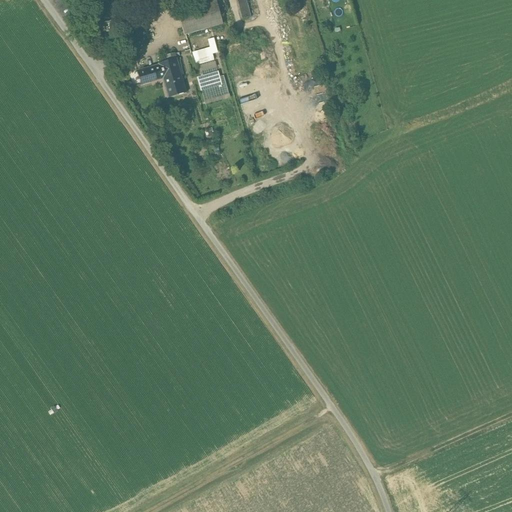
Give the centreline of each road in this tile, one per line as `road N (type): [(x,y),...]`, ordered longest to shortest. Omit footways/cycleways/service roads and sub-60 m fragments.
road 1 (unclassified): [(43,0),(337,414),(387,511)]
road 2 (track): [(374,476),(511,414)]
